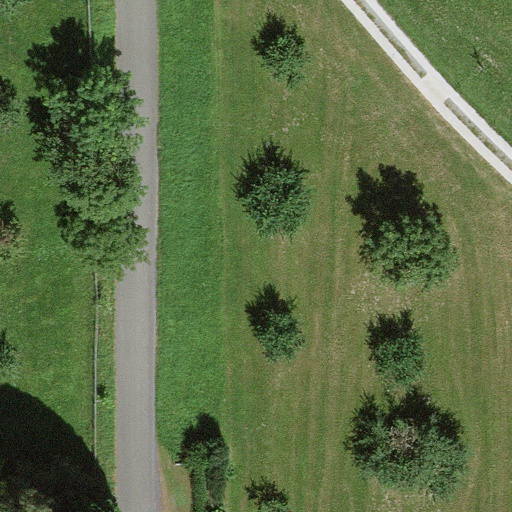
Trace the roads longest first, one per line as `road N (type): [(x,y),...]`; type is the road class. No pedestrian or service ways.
road 1 (unclassified): [(135,0),(136,511)]
road 2 (track): [(358,0),(511,167)]
